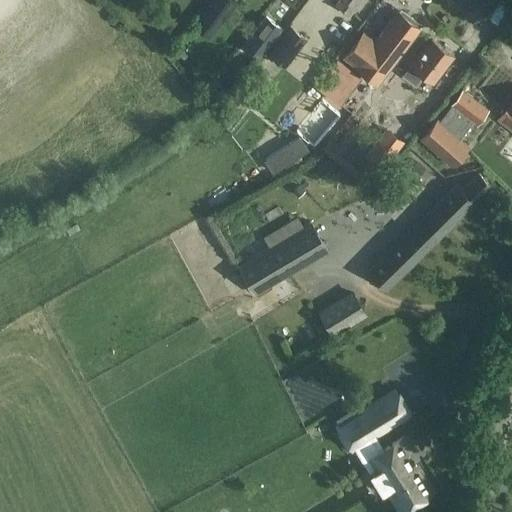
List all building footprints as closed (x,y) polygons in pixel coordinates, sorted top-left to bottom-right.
[(237,2),(234,0),(210,0),(192,24),(210,38),(237,2)] [(338,0),(335,5),(349,16),(362,0),(338,0)] [(354,68),(378,86),(422,28),(398,10),(375,40),(363,30),(342,57),(355,67),(354,68)] [(252,39),(246,46),(263,58),(268,50),(282,30),(266,19),(252,39)] [(284,67),(307,38),(292,26),(268,55),(284,67)] [(432,37),(411,65),(403,75),(415,84),(422,74),(433,82),(455,54),(432,37)] [(451,59),(435,90),(443,94),(460,64),(451,59)] [(158,68),(108,83),(122,126),(171,110),(158,68)] [(372,123),(385,105),(342,71),(328,89),(372,123)] [(241,111),(252,97),(240,88),(230,102),(241,111)] [(437,119),(420,138),(451,167),(469,147),(460,138),(472,124),(476,127),(489,109),(462,89),(449,105),(450,106),(439,120),(437,119)] [(511,97),(494,119),(511,132),(511,97)] [(394,216),(423,184),(400,164),(371,196),(394,216)] [(327,172),(313,195),(330,205),(343,181),(327,172)] [(456,184),(370,271),(383,283),(387,288),(480,195),(490,184),(479,173),(462,190),(456,184)] [(349,189),(335,204),(354,222),(369,207),(349,189)] [(381,214),(369,227),(382,239),(394,226),(381,214)] [(328,251),(311,222),(238,266),(255,296),(328,251)] [(333,336),(367,315),(351,290),(318,311),(333,336)] [(337,422),(334,424),(336,427),(334,428),(347,449),(348,448),(351,451),(354,449),(351,445),(364,438),(374,455),(364,461),(382,491),(381,492),(381,493),(388,489),(400,509),(408,505),(409,506),(417,500),(416,499),(431,490),(415,465),(413,466),(404,452),(410,448),(403,437),(402,435),(394,441),(392,439),(383,445),(377,435),(412,414),(409,410),(411,409),(399,389),(397,390),(394,386),(359,407),(358,405),(335,418),(337,422)]
